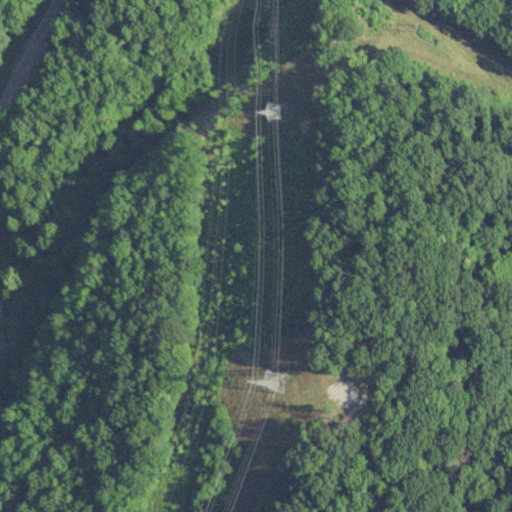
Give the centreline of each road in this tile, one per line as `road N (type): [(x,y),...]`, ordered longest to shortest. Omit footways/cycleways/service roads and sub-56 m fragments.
road 1 (residential): [(65,0),(0,119)]
road 2 (residential): [(390,511),(363,381)]
